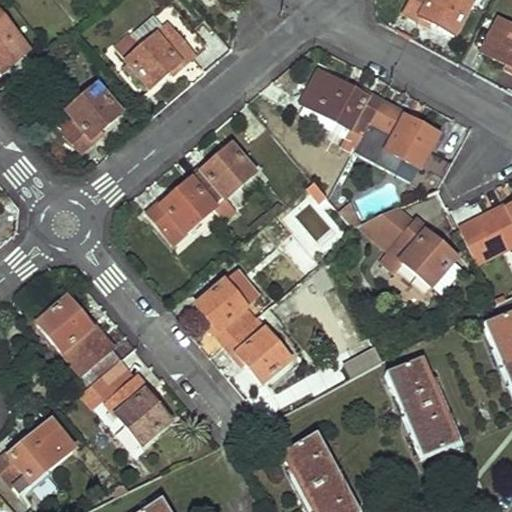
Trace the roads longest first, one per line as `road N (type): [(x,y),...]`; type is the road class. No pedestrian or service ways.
road 1 (residential): [(86,207),(323,5)]
road 2 (residential): [(81,245),(231,421)]
road 3 (residential): [(323,5),(356,36),(511,125)]
